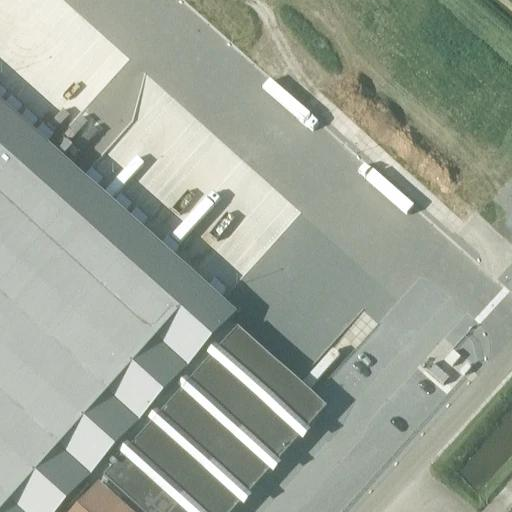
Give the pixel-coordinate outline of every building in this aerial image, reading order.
[(287,7),(276,28),(320,50),(331,30),(287,7)] [(360,87),(375,69),(358,54),(342,73),(360,87)] [(0,511),(63,511),(87,485),(96,493),(97,492),(105,483),(103,482),(238,333),(230,326),(237,318),(48,150),(0,106),(0,511)] [(118,511),(97,492),(96,493),(78,511),(236,511),(326,413),(238,333),(103,482),(105,483),(126,503),(118,511)] [(317,480),(289,511),(323,511),(336,497),(317,480)]
